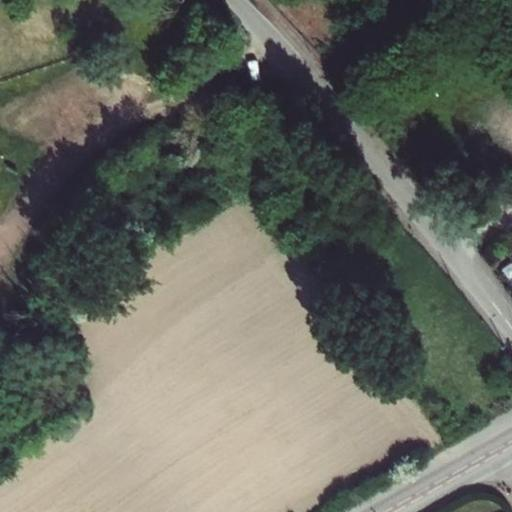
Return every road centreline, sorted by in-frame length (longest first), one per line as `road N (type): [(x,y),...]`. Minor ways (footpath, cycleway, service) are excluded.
road 1 (unclassified): [(511,329),(313,83),(234,0)]
road 2 (secondary): [(507,445),(390,511)]
